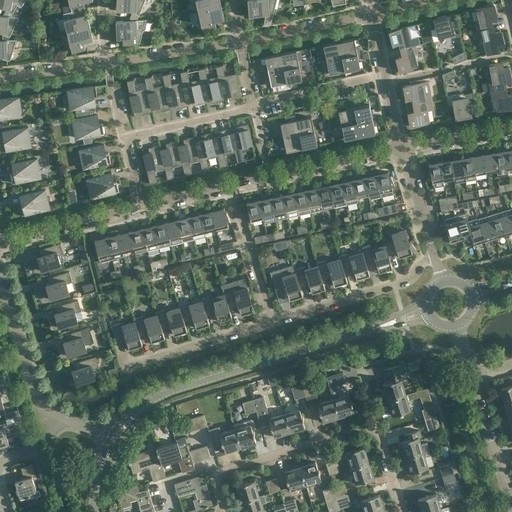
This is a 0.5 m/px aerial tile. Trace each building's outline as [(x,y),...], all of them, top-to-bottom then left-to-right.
[(5,11),(8,12),(8,14),(15,15),(24,0),(0,0),(0,7),(6,9),(5,11)] [(91,0),(68,0),(71,11),(85,8),(83,2),(91,0)] [(144,0),(116,0),(116,4),(117,4),(117,10),(132,11),(132,13),(139,16),(144,0)] [(218,0),(195,0),(198,12),(220,7),(218,0)] [(272,18),(276,0),(247,0),(248,10),(249,10),(250,16),(265,15),(265,17),(272,18)] [(487,6),(475,9),(478,21),(475,22),(477,30),(492,26),(491,19),(497,18),(496,13),(497,13),(495,6),(494,4),(493,4),(491,4),(487,5),(487,6)] [(220,7),(198,12),(203,31),(216,28),(215,22),(223,20),(220,7)] [(85,8),(71,11),(72,18),(64,20),(67,32),(89,27),(85,8)] [(2,35),(6,36),(8,37),(10,36),(11,35),(18,17),(0,15),(0,32),(3,33),(2,35)] [(450,22),(448,16),(446,17),(446,16),(436,18),(436,19),(434,20),(436,27),(433,29),(431,30),(433,42),(439,40),(442,36),(450,34),(451,38),(460,36),(457,20),(450,22)] [(139,43),(146,20),(146,19),(123,21),(115,21),(116,38),(124,38),(124,43),(139,43)] [(479,38),(482,37),(486,55),(500,52),(498,45),(504,44),(504,43),(505,43),(502,34),(501,35),(500,30),(494,32),(492,26),(477,30),(479,38)] [(89,27),(67,32),(71,52),(85,49),(83,42),(92,40),(89,27)] [(395,29),(391,30),(390,30),(389,31),(388,32),(388,34),(390,41),(391,41),(392,45),(399,43),(400,50),(415,46),(413,38),(411,39),(407,27),(395,30),(395,29)] [(2,59),(7,60),(8,60),(10,60),(11,58),(16,40),(0,39),(0,56),(3,57),(2,59)] [(341,52),(341,57),(359,53),(359,49),(356,50),(354,39),(338,43),(341,52)] [(341,57),(341,52),(338,43),(323,46),(325,56),(322,57),(323,61),(341,57)] [(415,46),(400,50),(402,56),(395,58),(397,62),(396,62),(398,71),(399,70),(399,71),(418,66),(414,54),(417,53),(415,46)] [(283,69),(298,66),(301,65),(301,61),(298,62),(296,51),(280,55),(283,69)] [(451,58),(451,59),(454,64),(466,59),(464,51),(451,58)] [(359,53),(341,57),(344,71),(360,68),(358,57),(359,57),(359,53)] [(265,72),(283,69),(280,55),(265,58),(267,68),(264,69),(265,72)] [(341,57),(323,61),(325,64),(327,63),(329,74),(344,71),(341,57)] [(508,67),(502,68),(501,62),(488,65),(492,83),(489,83),(490,91),(506,88),(504,82),(511,81),(510,76),(511,76),(510,68),(509,68),(508,67)] [(223,65),(215,67),(217,77),(218,76),(222,97),(223,96),(228,95),(229,100),(241,97),(234,64),(233,64),(235,74),(225,76),(223,65)] [(298,66),(283,69),(286,83),(302,80),(299,69),(301,69),(301,65),(298,66)] [(205,68),(197,70),(200,79),(204,99),(205,99),(210,98),(211,103),(223,100),(223,96),(222,97),(218,76),(217,77),(207,79),(205,68)] [(283,69),(265,72),(267,76),(269,75),(271,86),(286,83),(283,69)] [(442,74),(442,75),(444,82),(457,75),(454,70),(442,74)] [(187,71),(180,73),(182,82),(187,102),(193,101),(194,106),(206,103),(205,99),(204,99),(200,79),(189,82),(187,71)] [(169,74),(162,76),(164,85),(169,105),(175,104),(176,109),(188,106),(187,102),(182,82),(172,85),(169,74)] [(151,77),(144,79),(146,88),(147,88),(151,108),(157,107),(158,112),(170,109),(169,105),(164,85),(154,88),(151,77)] [(134,80),(126,82),(134,116),(135,116),(134,111),(139,110),(140,115),(152,112),(151,108),(147,88),(146,88),(136,90),(134,80)] [(413,105),(428,102),(427,94),(424,95),(422,82),(403,86),(402,86),(403,95),(404,95),(405,99),(412,98),(413,105)] [(69,110),(75,109),(76,114),(90,112),(90,107),(96,106),(95,105),(94,97),(97,97),(95,86),(69,90),(71,109),(69,109),(69,110)] [(511,94),(507,95),(506,88),(490,91),(492,99),(494,98),(497,111),(509,109),(511,108),(511,94)] [(455,111),(456,118),(458,118),(459,119),(468,117),(468,116),(471,116),(469,110),(475,109),(473,93),(468,93),(469,97),(456,100),(451,97),(447,98),(446,98),(448,110),(451,110),(455,111)] [(20,116),(18,97),(0,99),(0,119),(23,116),(23,115),(20,116)] [(416,125),(429,123),(427,110),(429,110),(428,102),(413,105),(414,111),(407,112),(408,117),(407,117),(409,124),(409,126),(410,127),(412,127),(417,126),(416,125)] [(353,108),(356,122),(374,118),(373,115),(371,115),(369,104),(353,108)] [(338,126),(356,122),(353,108),(338,111),(340,122),(338,122),(338,126)] [(299,134),(295,120),(294,114),(285,116),(286,122),(280,123),(282,134),(280,135),(281,138),(299,134)] [(98,115),(71,119),(72,120),(74,120),(77,138),(83,137),(84,144),(92,143),(90,136),(103,134),(102,124),(99,124),(97,116),(98,116),(98,115)] [(299,134),(316,130),(315,127),(313,127),(311,117),(295,120),(299,134)] [(356,122),(359,136),(375,133),(373,122),(376,122),(374,118),(356,122)] [(356,122),(338,126),(339,129),(342,129),(344,140),(359,136),(356,122)] [(237,163),(244,161),(242,151),(252,148),(254,159),(255,159),(247,124),(235,127),(236,132),(231,133),(235,152),(237,163)] [(27,128),(29,128),(29,127),(2,132),(3,132),(4,141),(1,141),(3,151),(30,147),(27,128)] [(219,167),(227,165),(224,155),(235,152),(231,133),(230,128),(218,131),(219,136),(213,137),(217,157),(219,167)] [(299,134),(302,149),(317,145),(315,134),(318,134),(316,130),(299,134)] [(202,171),(209,170),(207,159),(217,157),(213,137),(212,133),(200,135),(201,140),(196,141),(195,142),(200,161),(202,171)] [(299,134),(281,138),(281,142),(284,141),(285,146),(272,149),(274,155),(302,149),(299,134)] [(184,175),(192,174),(189,163),(200,161),(195,142),(196,141),(195,137),(183,139),(184,144),(178,146),(182,165),(184,175)] [(167,180),(174,178),(172,167),(182,165),(178,146),(177,141),(165,144),(166,149),(161,150),(160,150),(165,169),(164,169),(167,180)] [(84,168),(96,166),(110,163),(108,153),(105,153),(104,145),(104,144),(78,150),(80,150),(84,168)] [(149,184),(157,182),(154,171),(164,169),(165,169),(160,150),(161,150),(160,145),(148,148),(149,153),(143,154),(142,149),(149,184)] [(493,153),(496,171),(497,176),(508,174),(504,151),(502,151),(502,150),(498,151),(498,152),(493,153)] [(482,155),(486,173),(496,171),(493,153),(491,153),(491,152),(487,153),(487,154),(482,155)] [(472,157),(475,175),(486,173),(482,155),(481,155),(481,154),(477,155),(477,156),(472,157)] [(461,159),(465,182),(476,180),(475,175),(472,157),(470,157),(470,156),(466,157),(466,158),(461,159)] [(36,159),(38,159),(38,158),(12,164),(14,173),(11,173),(13,183),(39,178),(36,159)] [(451,161),(454,178),(455,184),(465,182),(461,159),(460,159),(459,158),(455,159),(455,160),(451,161)] [(443,180),(454,178),(451,161),(449,161),(449,160),(445,161),(445,162),(440,162),(443,180)] [(432,182),(432,183),(433,182),(434,188),(444,186),(443,180),(440,162),(435,163),(435,162),(431,163),(431,164),(429,164),(429,165),(430,169),(429,169),(428,169),(428,178),(429,178),(431,178),(432,182)] [(376,175),(380,192),(381,197),(393,194),(392,190),(397,188),(397,189),(398,189),(395,183),(395,184),(394,184),(391,176),(390,176),(389,176),(388,172),(389,172),(388,172),(386,173),(386,172),(381,173),(381,174),(376,175)] [(88,180),(93,198),(119,191),(116,181),(113,182),(111,174),(112,174),(112,173),(86,179),(86,180),(88,180)] [(364,177),(368,195),(369,200),(381,198),(381,197),(380,192),(376,175),(374,175),(374,174),(372,175),(371,176),(364,177)] [(353,180),(356,198),(368,195),(364,177),(362,178),(362,177),(357,178),(357,179),(353,180)] [(341,183),(346,206),(358,204),(356,198),(353,180),(351,180),(350,179),(349,180),(348,181),(341,183)] [(329,185),(333,203),(345,200),(341,183),(339,183),(339,182),(337,182),(336,184),(329,185)] [(317,188),(321,205),(333,203),(329,185),(327,186),(327,185),(326,185),(324,186),(317,188)] [(306,190),(311,213),(322,210),(321,205),(317,188),(315,188),(315,187),(314,187),(312,189),(306,190)] [(20,205),(22,215),(48,209),(44,191),(46,190),(46,189),(20,196),(21,196),(23,205),(20,205)] [(294,193),(298,210),(299,216),(311,213),(306,190),(304,191),(303,190),(299,191),(299,192),(294,193)] [(282,195),(287,218),(299,216),(298,210),(294,193),(292,193),(292,192),(290,193),(289,194),(282,195)] [(271,198),(272,204),(274,215),(276,221),(287,218),(282,195),(280,196),(280,195),(279,195),(277,196),(271,198)] [(259,200),(260,208),(263,218),(264,223),(276,221),(274,215),(272,204),(271,198),(269,198),(268,197),(267,198),(266,199),(259,200)] [(452,203),(451,197),(438,199),(440,206),(452,203)] [(247,212),(248,217),(249,217),(249,216),(250,220),(251,221),(253,220),(263,218),(260,208),(259,200),(254,202),(254,201),(249,202),(249,203),(246,203),(247,203),(248,208),(247,208),(246,208),(247,212)] [(453,210),(452,203),(440,206),(441,212),(453,210)] [(383,207),(385,215),(397,212),(396,204),(383,207)] [(226,213),(225,213),(224,209),(224,208),(222,209),(221,208),(217,209),(217,210),(212,212),(216,229),(226,227),(228,227),(228,226),(227,222),(228,221),(228,222),(229,222),(228,217),(226,212),(226,213)] [(498,212),(505,234),(511,232),(511,220),(509,209),(498,212)] [(200,214),(203,227),(204,232),(216,229),(212,212),(211,213),(210,211),(208,211),(207,213),(200,214)] [(488,216),(495,238),(505,234),(498,212),(488,216)] [(467,221),(465,213),(454,216),(461,239),(471,236),(471,235),(467,221)] [(204,232),(203,227),(200,214),(198,215),(198,214),(197,214),(195,216),(188,217),(193,235),(204,232)] [(445,225),(446,229),(445,229),(446,239),(447,239),(447,238),(449,238),(450,241),(450,242),(453,241),(461,239),(454,216),(445,219),(446,224),(445,224),(445,225)] [(478,219),(484,241),(495,238),(488,216),(478,219)] [(194,239),(193,235),(188,217),(187,218),(186,217),(182,218),(182,219),(177,220),(181,238),(182,242),(194,239)] [(484,241),(478,219),(478,218),(467,221),(471,235),(471,236),(474,244),(484,241)] [(169,240),(181,238),(177,220),(175,221),(175,220),(173,220),(172,221),(165,223),(169,240)] [(153,226),(159,248),(171,245),(169,240),(165,223),(163,223),(163,222),(162,223),(160,224),(153,226)] [(142,229),(146,246),(147,251),(159,248),(153,226),(152,226),(151,225),(150,226),(149,227),(142,229)] [(130,231),(135,249),(135,250),(136,254),(147,251),(146,246),(142,229),(140,229),(140,228),(135,229),(135,230),(130,231)] [(406,256),(409,254),(412,253),(411,251),(415,248),(415,249),(416,248),(411,241),(410,241),(409,242),(405,230),(392,234),(393,239),(383,242),(384,245),(385,245),(389,257),(398,254),(399,257),(401,256),(406,256)] [(119,234),(123,252),(135,249),(130,231),(128,232),(128,231),(123,232),(123,233),(119,234)] [(107,237),(112,258),(112,260),(124,257),(123,252),(119,234),(117,235),(116,234),(115,234),(114,236),(107,237)] [(254,237),(256,243),(269,240),(267,234),(254,237)] [(95,248),(96,251),(96,253),(97,254),(97,253),(98,253),(99,257),(99,258),(100,263),(112,260),(112,258),(107,237),(102,238),(102,237),(97,239),(97,240),(95,240),(95,241),(96,245),(95,245),(94,245),(95,248)] [(286,238),(274,241),(277,249),(289,246),(286,238)] [(220,245),(221,251),(235,248),(233,242),(220,245)] [(38,272),(40,272),(49,269),(48,267),(60,264),(58,255),(64,253),(61,243),(39,250),(41,256),(38,257),(39,262),(37,263),(35,264),(34,266),(34,269),(36,271),(38,272)] [(386,271),(390,269),(392,268),(389,257),(385,245),(384,245),(373,248),(372,246),(361,249),(362,252),(363,252),(366,264),(376,261),(379,272),(381,271),(386,271)] [(363,278),(367,276),(370,275),(366,264),(363,252),(362,252),(351,255),(350,253),(339,256),(339,259),(340,258),(344,271),(353,268),(357,279),(359,278),(363,278)] [(341,284),(345,282),(347,282),(344,271),(340,258),(339,259),(328,262),(327,259),(316,263),(317,266),(318,265),(322,278),(331,275),(334,286),(337,285),(341,284)] [(296,298),(300,296),(303,295),(299,285),(295,269),(294,270),(293,265),(270,272),(276,292),(286,289),(289,299),(292,299),(296,298)] [(319,291),(322,289),(325,289),(322,278),(318,265),(317,266),(306,269),(305,266),(295,269),(299,285),(309,282),(312,293),(314,292),(319,291)] [(46,300),(49,300),(57,298),(57,296),(69,292),(67,284),(72,282),(69,271),(47,278),(49,284),(46,285),(48,290),(46,291),(44,292),(43,294),(43,297),(44,299),(46,300)] [(248,313),(251,311),(254,310),(247,287),(235,291),(234,288),(223,291),(224,294),(225,294),(228,306),(238,304),(241,314),(243,313),(248,313)] [(225,320),(229,318),(232,317),(228,306),(225,294),(224,294),(213,298),(212,295),(201,298),(201,301),(202,301),(206,313),(215,310),(218,321),(221,320),(225,320)] [(55,329),(58,328),(66,326),(66,324),(82,319),(83,317),(78,300),(56,306),(58,313),(55,314),(57,319),(55,319),(53,321),(51,323),(52,325),(53,327),(55,329)] [(203,327),(207,325),(209,324),(206,313),(202,301),(201,301),(190,304),(189,302),(178,305),(179,308),(180,308),(184,320),(193,317),(196,328),(199,327),(203,327)] [(181,334),(184,332),(187,331),(184,320),(180,308),(179,308),(168,311),(167,308),(156,312),(157,315),(157,314),(161,327),(170,324),(174,335),(176,334),(181,334)] [(158,340),(162,338),(165,338),(161,327),(157,314),(157,315),(145,318),(145,315),(133,319),(134,321),(135,321),(139,334),(148,331),(151,342),(154,341),(158,340)] [(136,347),(140,345),(142,344),(139,334),(135,321),(134,321),(123,325),(122,322),(111,326),(115,341),(126,338),(129,348),(132,348),(136,347)] [(64,357),(66,357),(75,354),(74,353),(86,349),(84,340),(90,339),(87,328),(65,335),(67,341),(64,342),(65,347),(63,348),(61,349),(60,351),(60,354),(62,356),(64,357)] [(72,385),(75,385),(83,383),(83,381),(95,377),(92,369),(94,368),(96,367),(97,366),(98,364),(98,362),(97,360),(96,356),(73,363),(75,369),(72,370),(74,375),(72,376),(70,377),(69,380),(69,382),(70,384),(72,385)] [(384,370),(388,383),(382,385),(387,400),(406,394),(401,379),(404,378),(400,365),(400,364),(384,370)] [(341,384),(338,374),(338,373),(326,377),(330,387),(341,384)] [(248,383),(251,392),(258,390),(255,381),(248,383)] [(302,384),(305,396),(308,404),(318,401),(316,393),(312,381),(302,384)] [(305,396),(302,384),(291,388),(295,399),(305,396)] [(505,402),(511,399),(511,384),(501,388),(505,402)] [(411,393),(406,394),(387,400),(392,415),(400,413),(400,414),(403,413),(403,412),(411,410),(410,407),(415,406),(411,393)] [(333,399),(339,417),(354,413),(352,405),(353,404),(352,401),(351,402),(348,394),(333,399)] [(253,399),(257,411),(267,408),(263,396),(253,399)] [(246,414),(256,411),(257,411),(253,399),(242,403),(246,414)] [(339,417),(333,399),(318,403),(320,411),(319,412),(320,414),(321,414),(323,422),(339,417)] [(436,416),(433,406),(422,409),(425,420),(436,416)] [(261,427),(270,424),(269,418),(270,418),(267,408),(257,411),(256,411),(261,427)] [(284,414),(290,432),(305,428),(303,420),(304,419),(303,417),(302,417),(299,409),(284,414)] [(6,419),(17,416),(15,410),(5,413),(4,414),(6,419)] [(211,414),(204,416),(206,423),(213,421),(211,414)] [(269,418),(270,424),(271,426),(270,427),(271,430),(272,429),(274,437),(290,432),(284,414),(270,418),(269,418)] [(204,416),(204,415),(199,416),(202,428),(207,426),(206,423),(204,416)] [(193,418),(196,429),(202,428),(199,416),(193,418)] [(440,427),(436,416),(425,420),(428,430),(440,427)] [(186,420),(190,431),(196,429),(193,418),(186,420)] [(234,424),(235,429),(241,447),(256,443),(254,435),(255,435),(254,432),(253,432),(252,430),(256,428),(253,421),(251,419),(234,424)] [(190,431),(186,420),(181,421),(184,433),(190,431)] [(0,447),(19,442),(20,447),(21,447),(26,446),(23,434),(18,436),(17,435),(8,438),(5,427),(0,428),(0,447)] [(209,430),(212,443),(222,440),(222,441),(221,442),(222,445),(223,444),(225,452),(241,447),(235,429),(221,433),(219,427),(209,430)] [(404,434),(406,440),(400,442),(405,457),(423,451),(423,452),(429,450),(427,442),(421,444),(419,437),(421,436),(419,430),(404,434)] [(156,448),(157,448),(158,452),(157,452),(157,455),(158,456),(159,455),(162,464),(171,461),(170,457),(177,455),(182,472),(195,468),(193,462),(189,451),(188,445),(179,448),(177,442),(156,448)] [(201,447),(205,459),(210,457),(207,446),(201,447)] [(205,459),(201,447),(195,449),(199,461),(205,459)] [(350,468),(369,462),(364,447),(356,449),(356,448),(353,449),(354,450),(346,453),(350,468)] [(199,461),(195,449),(189,451),(193,462),(199,461)] [(133,473),(143,470),(141,466),(148,464),(153,481),(166,477),(162,464),(159,455),(158,456),(157,455),(150,457),(148,450),(128,457),(129,461),(128,461),(129,464),(130,464),(133,473)] [(423,451),(405,457),(410,473),(417,470),(418,471),(421,470),(420,469),(428,467),(423,452),(423,451)] [(329,474),(340,471),(336,460),(326,463),(329,474)] [(300,466),(306,485),(321,480),(319,472),(320,472),(319,469),(318,470),(315,462),(300,466)] [(369,462),(350,468),(355,483),(363,481),(363,482),(366,481),(366,480),(374,478),(369,462)] [(442,477),(454,473),(451,463),(439,467),(442,477)] [(32,476),(36,475),(33,464),(21,468),(24,478),(15,481),(20,498),(37,493),(32,476)] [(306,485),(300,466),(285,471),(287,479),(286,479),(287,482),(288,482),(290,490),(306,485)] [(454,473),(442,477),(446,488),(457,484),(454,473)] [(174,484),(178,497),(195,492),(197,498),(193,499),(196,509),(197,509),(205,506),(205,507),(208,507),(208,506),(212,504),(206,484),(199,486),(197,477),(174,484)] [(270,493),(280,489),(277,478),(266,481),(270,493)] [(240,501),(259,496),(254,480),(247,483),(246,482),(243,483),(244,484),(236,486),(240,501)] [(333,487),(337,498),(348,495),(345,483),(333,487)] [(119,499),(122,508),(131,505),(130,501),(137,499),(140,511),(153,511),(155,511),(148,489),(139,492),(137,485),(117,491),(118,496),(117,496),(118,499),(119,499)] [(327,501),(337,498),(333,487),(323,490),(327,501)] [(364,511),(376,511),(384,510),(379,494),(371,497),(371,496),(368,497),(368,498),(360,500),(364,511)] [(421,511),(430,511),(441,509),(436,494),(429,496),(428,495),(425,496),(426,497),(418,499),(421,511)] [(337,498),(340,508),(351,505),(348,495),(337,498)] [(259,496),(240,501),(243,511),(261,511),(264,511),(259,496)] [(284,502),(287,511),(291,511),(298,510),(294,498),(284,502)] [(340,508),(337,498),(327,501),(330,511),(340,508)] [(287,511),(284,502),(273,506),(274,511),(287,511)]
